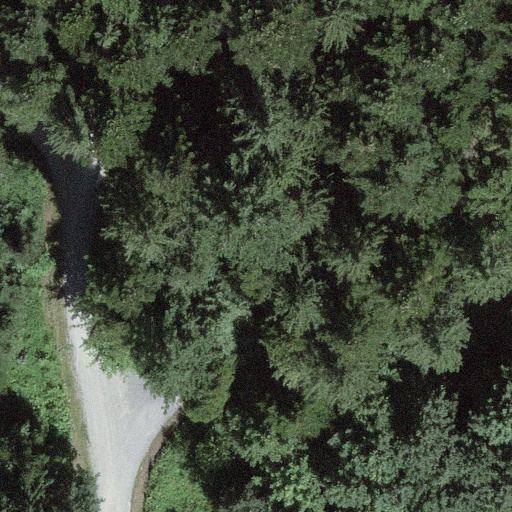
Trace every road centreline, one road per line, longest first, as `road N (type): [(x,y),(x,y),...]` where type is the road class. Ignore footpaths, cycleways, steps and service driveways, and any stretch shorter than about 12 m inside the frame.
road 1 (track): [(117,511),(118,428),(81,302),(62,160),(174,0)]
road 2 (track): [(511,280),(263,339),(189,370),(118,428)]
